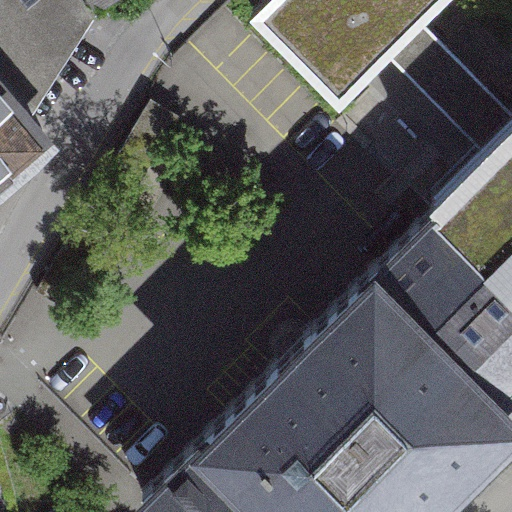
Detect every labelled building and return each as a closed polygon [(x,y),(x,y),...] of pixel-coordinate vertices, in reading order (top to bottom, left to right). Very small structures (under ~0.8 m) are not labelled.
[(71,0),(83,15),(102,0),(71,0)] [(446,0),(274,0),(263,11),(346,96),(395,50),(422,23),(446,0)] [(487,151),(511,127),(511,107),(422,23),(395,50),(487,151)] [(0,167),(35,140),(0,95),(0,167)] [(511,127),(487,151),(421,214),(511,307),(511,127)] [(511,307),(421,214),(122,511),(419,511),(511,421),(511,307)]
